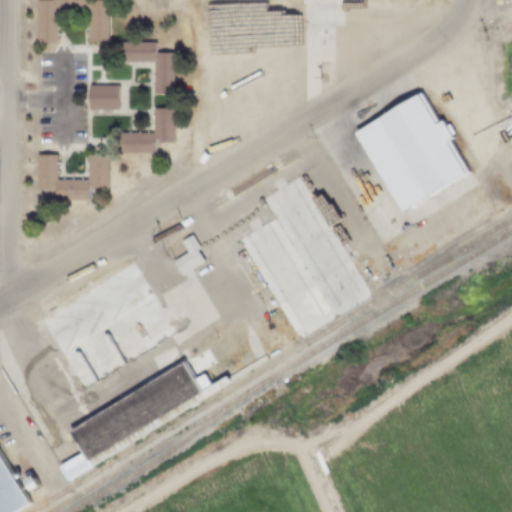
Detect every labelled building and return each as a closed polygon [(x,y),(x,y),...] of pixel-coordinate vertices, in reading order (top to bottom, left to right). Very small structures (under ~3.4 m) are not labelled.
[(52,43),(33,43),(33,0),(103,0),(103,42),(83,42),(83,33),(84,9),(53,9),(52,43)] [(169,53),(169,93),(149,94),(149,62),(116,61),(116,42),(151,43),(151,53),(169,53)] [(84,110),(84,85),(114,86),(114,110),(84,110)] [(462,173),(396,213),(347,135),(412,94),(431,124),(435,121),(448,139),(443,142),(462,173)] [(149,144),(149,154),(118,153),(118,134),(149,134),(149,109),(168,109),(168,144),(149,144)] [(83,155),(102,155),(102,190),(83,190),(83,202),(51,202),(51,191),(30,190),(30,156),(52,157),(51,181),(82,181),(83,155)] [(284,182),(283,181),(323,158),(370,237),(340,255),(365,296),(328,320),(254,200),(284,182)] [(381,236),(396,267),(485,223),(473,199),(469,201),(466,195),(381,236)] [(229,242),(264,220),(326,322),(291,344),(229,242)] [(193,252),(199,263),(176,277),(167,262),(182,253),(175,242),(187,235),(196,250),(193,252)] [(392,275),(367,290),(355,270),(379,255),(392,275)] [(30,317),(123,260),(145,296),(52,353),(30,317)] [(76,388),(55,354),(148,298),(169,332),(76,388)] [(89,415),(75,392),(168,334),(182,357),(89,415)] [(80,463),(62,435),(179,364),(196,392),(80,463)] [(205,385),(197,389),(191,377),(199,372),(205,385)] [(61,484),(51,470),(73,456),(82,470),(61,484)] [(0,511),(0,467),(23,506),(12,511),(0,511)] [(21,493),(15,483),(24,478),(30,488),(21,493)]
